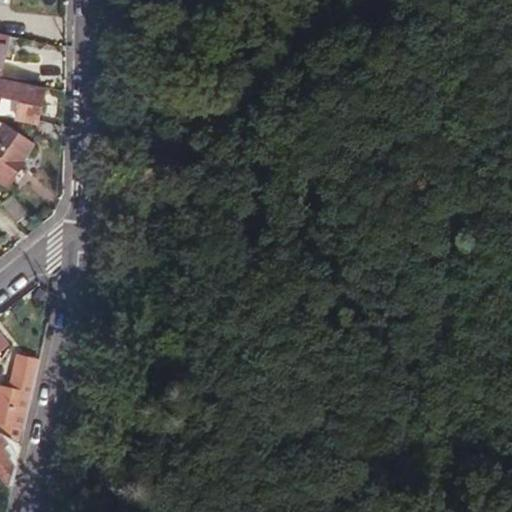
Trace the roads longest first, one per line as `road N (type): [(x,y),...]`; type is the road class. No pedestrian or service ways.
road 1 (residential): [(80,236),(28,511)]
road 2 (residential): [(86,0),(80,236)]
